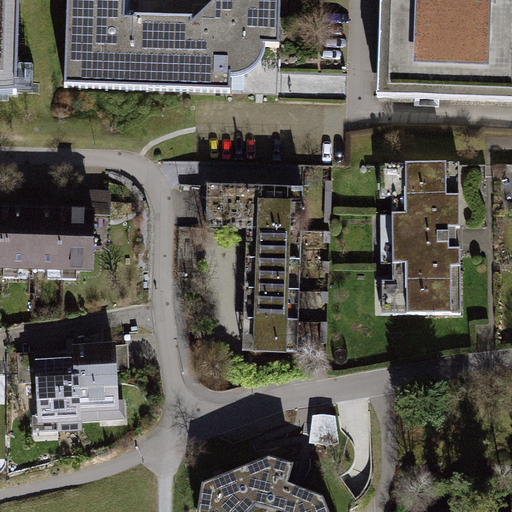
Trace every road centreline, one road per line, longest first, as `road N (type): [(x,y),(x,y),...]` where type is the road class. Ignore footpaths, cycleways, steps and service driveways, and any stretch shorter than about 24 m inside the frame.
road 1 (residential): [(0,163),(137,166),(157,180),(162,310),(182,428)]
road 2 (residential): [(182,428),(511,359)]
road 3 (residential): [(0,494),(91,474),(159,448),(182,428)]
